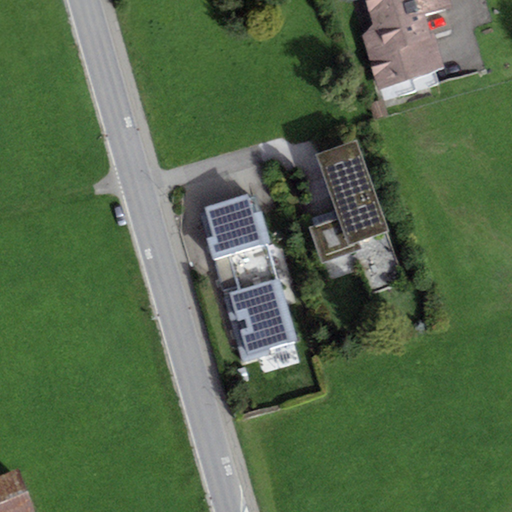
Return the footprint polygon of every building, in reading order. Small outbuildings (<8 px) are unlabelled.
[(438,0),(355,0),(365,32),(354,35),(372,96),(437,78),(421,22),(443,16),(438,0)] [(345,155),(304,169),(334,257),(375,243),(345,155)] [(244,208),(201,217),(211,263),(254,254),(244,208)] [(279,285),(228,297),(244,366),(295,354),(279,285)] [(31,511),(16,473),(0,479),(0,511),(31,511)]
